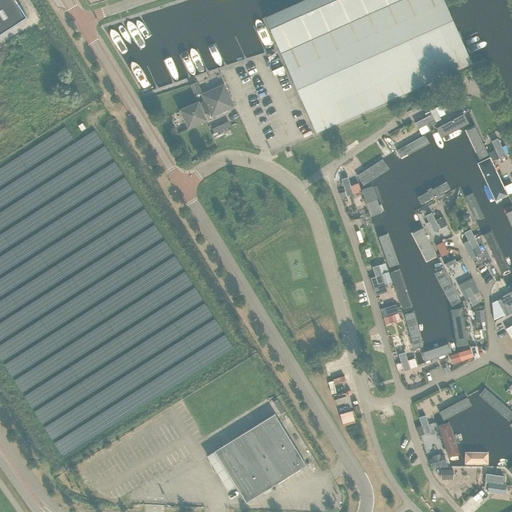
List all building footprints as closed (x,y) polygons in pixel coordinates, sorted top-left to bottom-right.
[(0,0),(0,34),(27,17),(15,0),(0,0)] [(303,138),(459,69),(427,0),(304,0),(252,23),(303,138)] [(196,95),(202,94),(199,81),(193,82),(196,95)] [(232,106),(223,86),(203,95),(205,100),(198,104),(198,103),(181,111),(189,127),(205,120),(203,115),(210,112),(212,116),(232,106)] [(423,119),(426,125),(434,121),(431,115),(423,119)] [(463,115),(438,128),(441,135),(466,122),(463,115)] [(418,129),(426,125),(423,119),(415,123),(418,129)] [(488,156),(475,128),(466,132),(479,160),(488,156)] [(424,136),(395,151),(399,158),(428,144),(424,136)] [(495,149),(501,147),(497,139),(492,141),(495,149)] [(374,157),(383,151),(379,145),(370,151),(374,157)] [(501,147),(495,149),(499,157),(505,155),(501,147)] [(363,186),(391,168),(385,159),(357,176),(363,186)] [(504,190),(493,164),(484,167),(496,194),(504,190)] [(346,195),(353,193),(347,177),(341,180),(346,195)] [(371,217),(382,213),(373,187),(362,190),(371,217)] [(416,214),(446,197),(441,192),(411,207),(416,214)] [(476,221),(484,217),(473,192),(465,196),(476,221)] [(364,228),(370,225),(366,213),(359,216),(364,228)] [(430,224),(435,221),(431,213),(425,216),(430,224)] [(466,223),(471,221),(467,214),(462,217),(466,223)] [(440,225),(446,222),(443,216),(437,219),(440,225)] [(435,221),(430,224),(434,231),(439,228),(435,221)] [(414,226),(414,229),(430,260),(433,261),(436,259),(436,257),(420,226),(418,224),(416,224),(414,226)] [(468,241),(474,238),(470,230),(464,233),(468,241)] [(398,264),(388,234),(378,237),(389,267),(398,264)] [(493,266),(503,259),(489,236),(480,241),(493,266)] [(474,238),(468,241),(472,248),(478,245),(474,238)] [(446,266),(455,261),(453,256),(450,256),(444,260),(446,266)] [(375,277),(388,273),(386,263),(372,267),(375,277)] [(497,269),(511,301),(511,278),(505,265),(497,269)] [(435,273),(451,307),(459,303),(443,269),(435,273)] [(403,308),(411,305),(400,272),(392,274),(403,308)] [(388,273),(375,277),(378,284),(384,282),(384,284),(391,282),(388,273)] [(468,298),(474,295),(470,287),(464,290),(468,298)] [(474,295),(468,298),(472,306),(478,303),(474,295)] [(501,309),(507,306),(503,298),(497,301),(501,309)] [(507,306),(501,309),(505,317),(511,313),(507,306)] [(453,310),(457,340),(466,338),(462,309),(453,310)] [(477,311),(477,322),(485,322),(485,310),(477,311)] [(423,347),(413,312),(404,315),(414,350),(423,347)] [(452,353),(450,344),(422,353),(425,361),(452,353)] [(460,361),(472,358),(470,349),(458,353),(460,361)] [(405,363),(414,360),(414,359),(407,361),(405,353),(398,355),(401,364),(405,363)] [(405,363),(401,364),(404,371),(410,369),(416,367),(414,360),(405,363)] [(511,414),(483,390),(478,398),(507,424),(511,419),(511,414)] [(442,423),(471,409),(463,396),(435,410),(442,423)] [(344,426),(356,422),(353,410),(341,414),(344,426)] [(246,503),(306,466),(274,414),(214,451),(246,503)] [(417,428),(428,424),(425,416),(419,418),(421,425),(416,427),(417,428)] [(428,424),(417,428),(419,436),(431,432),(428,424)] [(448,426),(435,428),(435,429),(447,461),(459,458),(448,426)] [(488,469),(488,456),(464,456),(463,469),(488,469)] [(441,479),(452,478),(451,469),(440,470),(441,479)]
